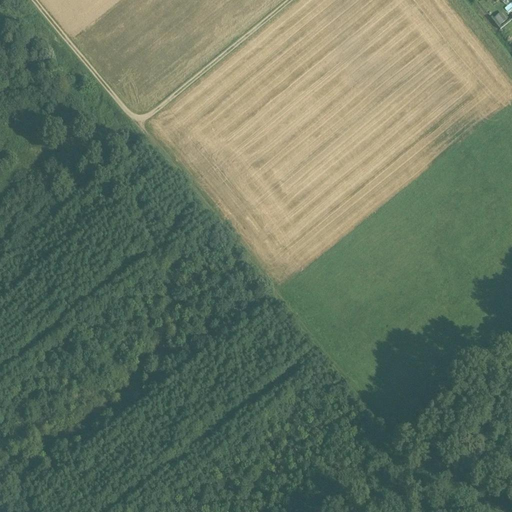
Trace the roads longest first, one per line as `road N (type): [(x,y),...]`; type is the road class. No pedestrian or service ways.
road 1 (track): [(32,0),(403,445),(481,511)]
road 2 (track): [(137,126),(291,0)]
